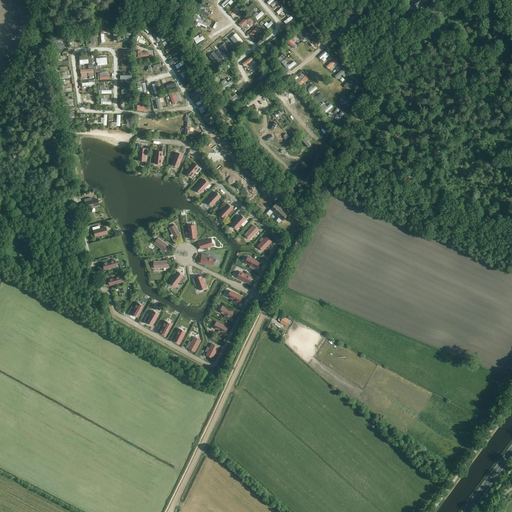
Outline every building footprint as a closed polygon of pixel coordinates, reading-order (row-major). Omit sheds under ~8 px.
[(412,0),(417,9),(431,0),(412,0)] [(292,15),(285,21),(287,24),(294,18),(292,15)] [(247,16),(238,24),(242,28),(242,27),(247,23),(250,26),(254,23),(247,16)] [(254,37),(261,29),(258,26),(251,34),(254,37)] [(53,39),(54,44),(60,43),(60,38),(57,38),(57,36),(54,36),(54,34),(52,34),(52,39),(53,39)] [(206,39),(204,35),(201,37),(199,35),(195,37),(197,43),(206,39)] [(174,48),(172,45),(171,46),(168,48),(165,51),(167,53),(174,48)] [(326,51),(319,57),(322,59),(328,53),(326,51)] [(180,58),(173,63),(175,66),(183,61),(180,58)] [(336,75),(339,78),(346,71),(343,68),(336,75)] [(177,103),(175,95),(177,94),(176,90),(174,91),(169,93),(173,105),(177,103)] [(320,98),(318,96),(315,99),(319,103),(326,97),(323,94),(320,98)] [(263,101),(253,108),(257,112),(259,111),(261,113),(265,109),(264,107),(266,105),(263,101)] [(66,121),(66,120),(70,120),(72,119),(71,117),(73,116),(72,112),(70,112),(69,110),(68,110),(65,111),(64,111),(66,121)] [(342,110),(339,116),(336,115),(334,118),(337,120),(340,121),(345,112),(342,110)] [(137,151),(140,152),(139,161),(145,161),(146,148),(140,148),(140,150),(137,149),(137,151)] [(172,165),(178,167),(180,161),(183,163),(184,161),(181,160),(183,155),(177,153),(172,165)] [(186,173),(191,177),(195,172),(197,174),(198,173),(196,171),(199,167),(194,163),(186,173)] [(240,167),(235,172),(237,174),(233,178),(238,183),(241,180),(241,179),(243,178),(247,174),(240,167)] [(253,178),(248,183),(250,185),(246,189),(251,194),(255,190),(256,188),(257,188),(260,185),(253,178)] [(196,189),(200,193),(204,189),(207,191),(208,189),(206,187),(209,184),(204,179),(196,189)] [(207,201),(212,206),(221,196),(216,192),(207,201)] [(92,200),(91,197),(89,198),(90,201),(85,202),(87,208),(99,205),(97,199),(92,200)] [(269,208),(282,221),(289,214),(288,214),(279,206),(275,201),(274,200),(267,206),(269,208)] [(228,204),(219,214),(224,218),(228,214),(230,216),(232,214),(229,212),(233,209),(228,204)] [(240,215),(232,225),(237,229),(241,225),(243,227),(244,225),(242,223),(245,219),(240,215)] [(196,226),(196,225),(196,220),(189,221),(189,226),(186,227),(187,234),(197,233),(196,228),(196,227),(196,226)] [(181,236),(175,225),(169,228),(173,234),(170,235),(171,237),(174,236),(176,240),(181,236)] [(259,230),(254,225),(245,235),(250,239),(256,233),(258,235),(259,233),(257,231),(259,230)] [(93,230),(95,237),(107,233),(106,227),(100,229),(99,226),(97,226),(98,229),(93,230)] [(208,250),(214,246),(212,243),(217,240),(213,234),(209,237),(208,238),(207,239),(202,242),(208,250)] [(154,243),(161,249),(160,251),(161,252),(163,250),(165,251),(168,246),(158,238),(154,243)] [(269,238),(262,239),(263,242),(257,243),(259,250),(264,249),(266,248),(266,249),(271,247),(269,238)] [(112,251),(110,244),(105,246),(104,243),(97,244),(99,254),(105,253),(105,252),(107,252),(112,251)] [(260,257),(256,254),(252,261),(257,263),(256,266),(263,269),(267,260),(262,258),(260,257)] [(214,267),(219,270),(222,263),(217,261),(218,258),(212,255),(207,264),(212,266),(213,266),(214,267)] [(104,269),(116,266),(115,260),(109,261),(108,259),(106,259),(107,262),(102,263),(104,269)] [(167,267),(167,261),(154,262),(154,268),(164,268),(164,271),(166,270),(166,267),(167,267)] [(259,272),(253,268),(251,271),(246,268),(243,275),(248,277),(250,277),(250,278),(255,280),(259,272)] [(205,274),(204,273),(203,272),(198,270),(194,279),(201,282),(202,280),(207,282),(210,276),(206,274),(205,274)] [(170,282),(175,286),(178,283),(180,281),(182,282),(183,281),(181,279),(183,276),(178,272),(170,282)] [(110,285),(122,282),(121,276),(108,279),(110,285)] [(241,290),(237,288),(233,294),(238,296),(237,299),(244,302),(248,294),(243,291),(241,290)] [(144,304),(138,301),(135,305),(133,303),(129,310),(137,315),(140,311),(140,310),(141,309),(144,304)] [(231,317),(234,312),(222,306),(219,312),(225,314),(223,317),(225,318),(227,315),(231,317)] [(152,325),(159,314),(153,311),(150,316),(148,315),(147,316),(149,318),(147,322),(152,325)] [(283,317),(280,322),(287,326),(288,324),(290,325),(291,324),(289,323),(290,320),(283,317)] [(173,324),(167,320),(164,324),(161,323),(157,329),(166,334),(169,330),(168,329),(169,328),(170,328),(173,324)] [(225,333),(228,327),(216,321),(214,327),(219,330),(218,333),(219,334),(221,331),(225,333)] [(187,333),(181,329),(178,333),(175,332),(171,338),(180,343),(183,339),(182,338),(183,337),(184,337),(187,333)] [(189,341),(188,343),(191,344),(189,348),(194,352),(201,340),(195,337),(192,342),(189,341)] [(218,350),(212,347),(209,351),(206,349),(202,356),(210,361),(214,357),(213,356),(214,355),(215,355),(218,350)]
